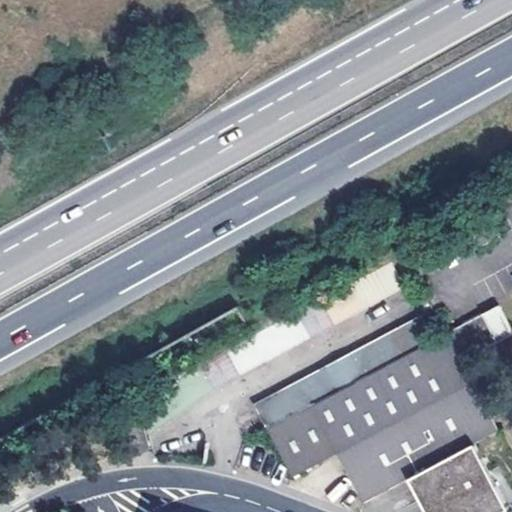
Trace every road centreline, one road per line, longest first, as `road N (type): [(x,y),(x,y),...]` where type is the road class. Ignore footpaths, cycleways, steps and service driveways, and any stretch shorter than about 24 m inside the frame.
road 1 (motorway): [(0,339),(511,58)]
road 2 (motorway): [(484,0),(0,267)]
